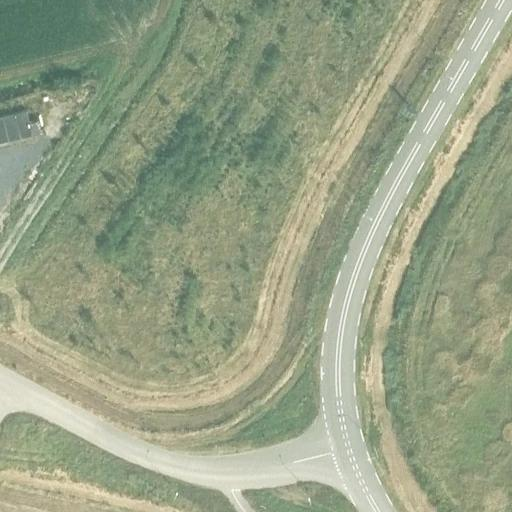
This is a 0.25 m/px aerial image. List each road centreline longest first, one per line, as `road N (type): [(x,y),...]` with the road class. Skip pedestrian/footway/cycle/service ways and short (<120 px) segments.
road 1 (unclassified): [(502,0),(404,169),(356,273),(338,375),(350,451)]
road 2 (tertiary): [(350,451),(226,473),(192,470),(130,450),(0,376)]
